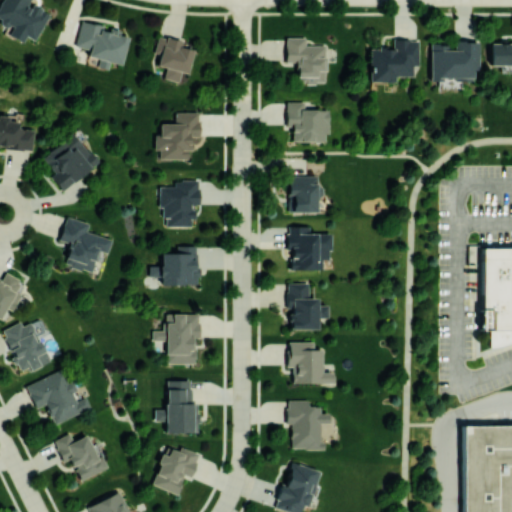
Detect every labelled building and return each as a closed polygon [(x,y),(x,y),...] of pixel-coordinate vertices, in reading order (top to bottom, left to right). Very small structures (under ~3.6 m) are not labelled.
[(34,40),(47,12),(29,3),(30,0),(0,0),(0,21),(10,26),(7,35),(21,42),(24,35),(34,40)] [(73,46),(88,49),(86,56),(120,64),(127,34),(102,28),(102,25),(80,20),(73,46)] [(189,48),(181,47),(182,40),(156,35),(153,53),(158,54),(156,64),(165,66),(162,78),(183,82),(189,48)] [(324,45),(304,45),(304,36),(284,37),(284,62),(295,62),(296,83),(325,83),(324,45)] [(412,75),(411,65),(417,65),(417,39),(391,40),(391,47),(368,48),(368,82),(394,81),(394,76),(412,75)] [(476,41),(451,40),(451,43),(428,42),(428,77),(475,79),(476,41)] [(511,64),(511,41),(488,41),(488,65),(511,64)] [(326,141),(326,109),(302,109),(302,102),(284,101),(284,127),(291,127),(290,141),(326,141)] [(186,159),(186,150),(189,150),(189,136),(197,136),(197,112),(174,112),(173,123),(158,123),(158,134),(153,134),(153,150),(158,150),(158,158),(186,159)] [(0,146),(30,149),(32,129),(16,128),(17,116),(0,114),(0,146)] [(61,191),(95,161),(70,131),(40,158),(53,173),(48,177),(61,191)] [(316,212),(317,175),(303,175),(303,169),(286,169),(285,211),(316,212)] [(158,186),(157,207),(162,207),(162,226),(191,226),(191,204),(197,204),(197,180),(173,180),(173,186),(158,186)] [(109,238),(84,231),(87,223),(64,216),(57,239),(68,242),(61,264),(89,272),(96,250),(105,252),(109,238)] [(328,233),(307,233),(307,226),(285,225),(285,249),(288,249),(288,269),(319,269),(319,260),(328,260),(328,233)] [(160,285),(196,284),(194,245),(174,245),(174,252),(159,252),(160,265),(147,265),(147,276),(160,276),(160,285)] [(481,251),(511,249),(511,345),(499,353),(482,361),(481,251)] [(315,329),(315,298),(306,298),(306,282),(285,282),(285,308),(288,308),(288,329),(315,329)] [(164,363),(193,363),(193,337),(197,337),(197,313),(162,313),(162,330),(150,330),(150,340),(164,340),(164,363)] [(0,329),(0,331),(19,373),(37,364),(33,355),(42,351),(29,322),(20,326),(18,321),(0,329)] [(289,382),(330,383),(331,372),(320,371),(320,349),(310,349),(310,341),(285,341),(285,366),(290,366),(289,382)] [(24,384),(34,408),(43,404),(51,423),(89,408),(84,395),(78,398),(71,380),(64,383),(59,370),(24,384)] [(195,432),(196,402),(189,402),(189,380),(165,379),(164,409),(153,408),(153,420),(164,420),(163,431),(195,432)] [(289,448),(319,448),(319,423),(327,423),(327,412),(318,412),(318,406),(306,406),(306,399),(285,399),(284,423),(289,423),(289,448)] [(460,511),(511,511),(511,424),(460,425),(460,511)] [(78,480),(106,467),(97,448),(92,451),(84,434),(71,440),(68,433),(51,441),(61,461),(68,458),(78,480)] [(149,484),(175,494),(183,472),(190,474),(198,453),(179,446),(177,450),(164,445),(149,484)] [(318,470),(290,461),(283,484),(279,483),(272,507),(287,511),(297,511),(299,505),(305,507),(309,494),(314,496),(318,484),(313,483),(318,470)] [(87,511),(126,511),(117,491),(84,505),(87,511)]
